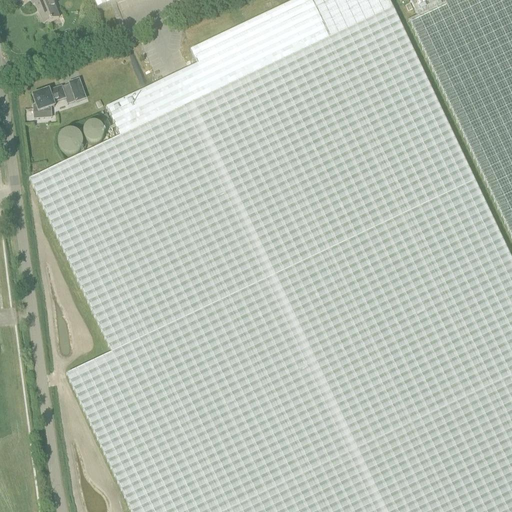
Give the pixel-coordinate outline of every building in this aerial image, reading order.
[(120,138),(29,181),(111,354),(66,375),(130,511),(511,511),(511,263),(387,0),(317,0),(311,3),(309,0),(299,0),(190,52),(197,66),(106,109),(120,138)] [(50,0),(30,0),(33,6),(35,5),(43,25),(59,19),(50,0)] [(93,0),(98,10),(122,0),(93,0)] [(409,22),(511,241),(511,0),(417,0),(410,3),(417,18),(409,22)] [(85,100),(78,81),(69,84),(76,103),(85,100)] [(65,100),(61,88),(49,93),(49,91),(44,93),(44,92),(37,95),(32,97),(35,106),(33,107),(33,114),(51,113),(50,109),(54,107),(53,104),(65,100)] [(26,118),(34,117),(32,110),(25,111),(26,118)]
